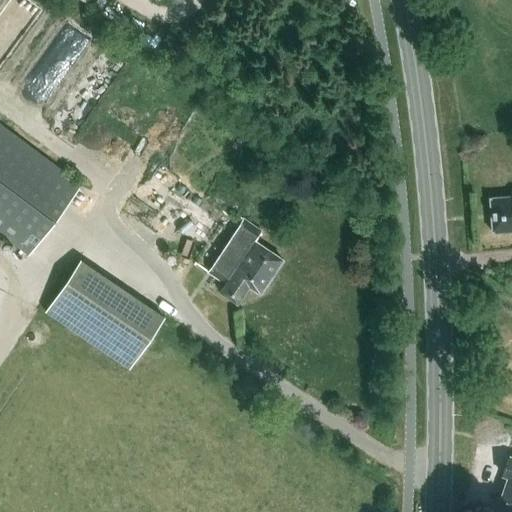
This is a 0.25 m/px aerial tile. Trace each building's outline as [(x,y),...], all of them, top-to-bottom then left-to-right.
[(0,231),(29,253),(81,183),(0,122),(0,231)] [(511,195),(489,197),(492,232),(511,230),(511,195)] [(260,293),(283,259),(256,240),(262,231),(244,218),(208,271),(226,283),(221,291),(238,303),(249,286),(260,293)] [(127,368),(161,314),(71,257),(37,310),(127,368)] [(507,476),(500,497),(511,501),(511,456),(509,455),(502,475),(507,476)]
